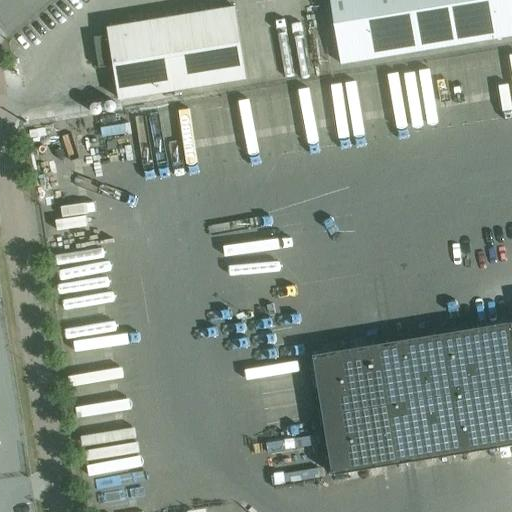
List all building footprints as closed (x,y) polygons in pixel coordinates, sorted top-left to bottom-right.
[(511,0),(330,0),(341,64),(511,36),(511,0)] [(110,35),(95,38),(100,68),(115,65),(121,100),(247,79),(235,7),(109,28),(110,35)] [(315,61),(294,64),(296,83),(318,80),(315,61)] [(173,132),(173,122),(140,123),(140,133),(173,132)] [(511,321),(316,354),(334,474),(511,444),(511,321)]
